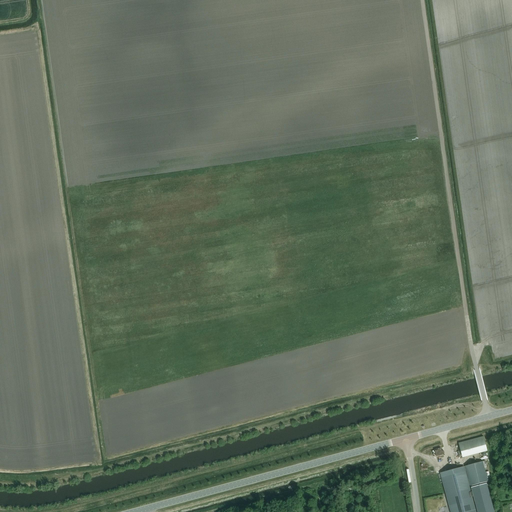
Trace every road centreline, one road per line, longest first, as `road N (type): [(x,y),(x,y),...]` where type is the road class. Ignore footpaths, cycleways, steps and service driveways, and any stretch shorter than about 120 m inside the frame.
road 1 (unclassified): [(488,417),(438,105)]
road 2 (unclassified): [(134,511),(406,438)]
